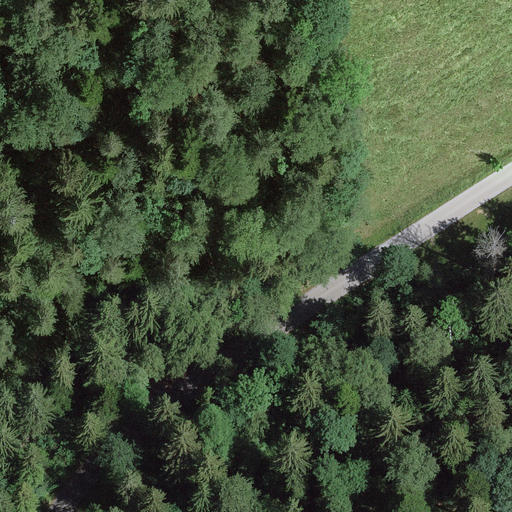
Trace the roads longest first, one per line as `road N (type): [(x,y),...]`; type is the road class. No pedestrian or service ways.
road 1 (unclassified): [(511,173),(177,399),(98,461),(65,511)]
road 2 (track): [(0,353),(142,379),(177,399),(309,404),(511,458)]
